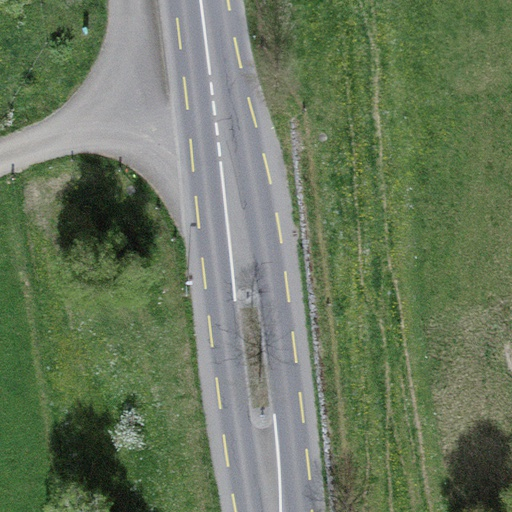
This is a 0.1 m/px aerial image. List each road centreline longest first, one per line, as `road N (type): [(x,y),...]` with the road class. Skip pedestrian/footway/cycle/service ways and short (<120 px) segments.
road 1 (primary): [(200,0),(273,511)]
road 2 (track): [(0,165),(210,81)]
